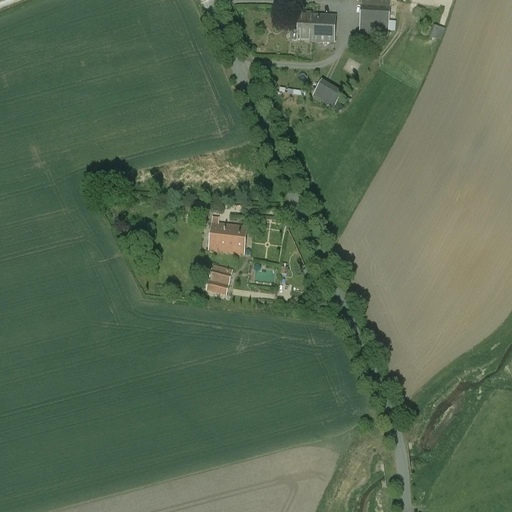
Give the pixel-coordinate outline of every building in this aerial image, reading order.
[(390,7),(375,6),(375,0),(362,0),(360,33),(388,35),(390,7)] [(317,17),(299,16),(298,32),(292,32),(292,41),(316,42),(317,17)] [(336,18),(317,17),(316,42),(335,43),(336,18)] [(434,26),(432,39),(444,41),(447,28),(434,26)] [(322,81),(312,97),(333,110),(343,94),(322,81)] [(202,209),(189,209),(188,222),(202,222),(202,209)] [(224,228),(210,228),(209,255),(223,256),(224,228)] [(245,229),(224,228),(223,256),(244,257),(245,229)] [(234,273),(213,270),(209,294),(229,298),(234,273)]
